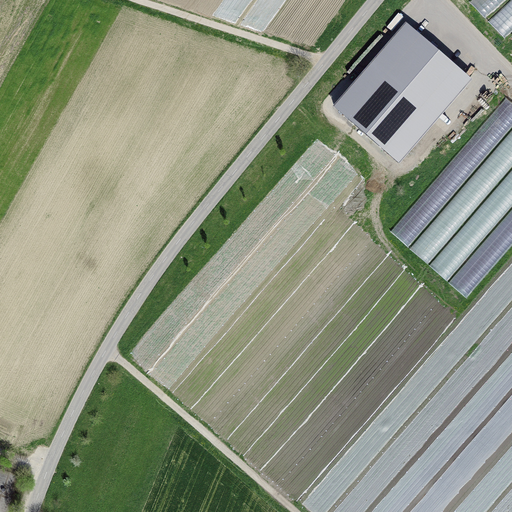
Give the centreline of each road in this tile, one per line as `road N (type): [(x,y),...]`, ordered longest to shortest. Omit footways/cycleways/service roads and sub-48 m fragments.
road 1 (tertiary): [(374,0),(149,280),(82,393),(34,511)]
road 2 (track): [(106,348),(296,511)]
road 3 (track): [(137,0),(325,59)]
